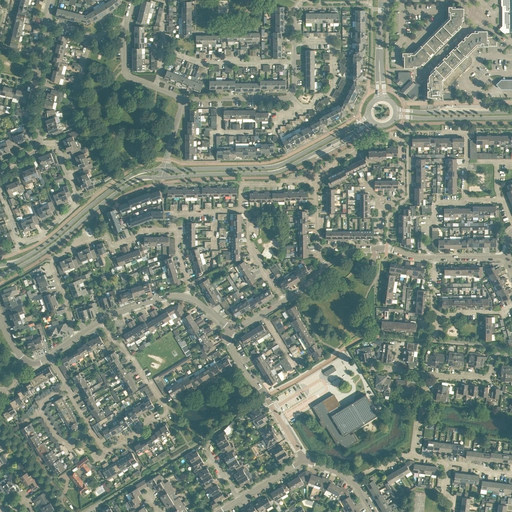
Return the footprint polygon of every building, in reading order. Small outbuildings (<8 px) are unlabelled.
[(116,8),(115,7),(111,0),(105,3),(110,12),(116,8)] [(511,0),(501,0),(501,6),(502,7),(502,26),(499,29),(505,34),(506,33),(511,32),(511,0)] [(27,11),(28,5),(18,3),(18,5),(20,6),(19,9),(27,11)] [(105,15),(110,12),(105,3),(100,7),(105,15)] [(149,13),(150,7),(139,5),(138,7),(141,8),(140,11),(149,13)] [(462,23),(462,20),(464,20),(464,8),(455,8),(455,6),(448,6),(448,18),(445,21),(415,51),(414,53),(402,53),(403,59),(404,59),(404,68),(417,68),(417,66),(420,66),(421,67),(455,33),(461,26),(460,25),(462,23)] [(99,18),(105,15),(100,7),(94,10),(99,18)] [(64,10),(62,10),(58,8),(56,16),(59,17),(59,19),(62,20),(64,10)] [(25,17),(27,11),(19,9),(18,12),(16,12),(15,15),(25,17)] [(68,19),(70,11),(64,10),(62,20),(64,21),(65,19),(68,19)] [(94,22),(99,18),(94,10),(89,13),(93,20),(94,22)] [(74,23),(76,13),(70,11),(68,19),(71,20),(71,22),(74,23)] [(81,22),(81,21),(83,14),(76,13),(74,23),(77,24),(77,22),(81,22)] [(90,22),(86,15),(83,14),(81,21),(87,23),(88,24),(90,22)] [(15,15),(14,21),(16,22),(16,21),(24,23),(25,17),(15,15)] [(136,15),(136,18),(138,18),(137,21),(141,22),(140,26),(144,26),(147,26),(148,24),(146,24),(148,18),(136,15)] [(22,30),(24,23),(16,21),(16,22),(15,25),(13,24),(12,27),(22,30)] [(12,30),(11,33),(13,34),(21,36),(24,36),(25,30),(22,30),(12,27),(12,30)] [(182,34),(179,34),(179,38),(189,38),(189,34),(192,34),(192,31),(194,31),(194,29),(182,29),(182,34)] [(487,31),(486,31),(483,31),(481,31),(480,31),(475,31),(474,31),(471,31),(469,34),(468,33),(430,72),(431,73),(429,75),(429,78),(427,78),(427,97),(436,97),(436,98),(456,98),(455,80),(470,65),(471,64),(471,63),(472,63),(472,61),(472,60),(472,59),(471,58),(471,57),(470,56),(469,55),(477,46),(497,46),(498,41),(487,31)] [(19,42),(21,36),(13,34),(12,37),(10,37),(9,39),(19,42)] [(66,43),(68,37),(60,35),(59,39),(58,39),(57,41),(66,43)] [(9,39),(9,42),(11,43),(10,46),(12,47),(11,50),(12,50),(12,51),(18,52),(19,52),(20,48),(18,47),(19,42),(9,39)] [(66,47),(66,43),(57,41),(57,44),(58,44),(57,48),(68,51),(69,48),(66,47)] [(68,53),(68,51),(57,48),(56,52),(55,52),(54,54),(63,56),(64,52),(68,53)] [(62,63),(62,62),(63,56),(54,54),(54,56),(54,57),(53,61),(56,61),(62,63)] [(362,56),(362,54),(356,54),(354,54),(354,57),(353,57),(353,63),(365,63),(365,61),(363,61),(363,57),(362,57),(362,56)] [(62,62),(62,63),(56,61),(55,65),(54,65),(54,67),(63,70),(64,66),(67,66),(67,64),(62,62)] [(62,74),(63,70),(54,67),(53,70),(54,70),(53,74),(64,77),(65,75),(62,74)] [(173,73),(172,72),(167,70),(164,78),(168,79),(168,80),(170,81),(173,73)] [(179,75),(180,72),(174,70),(173,73),(170,81),(172,82),(173,81),(176,83),(179,75)] [(398,78),(395,82),(398,85),(399,84),(412,96),(411,97),(414,100),(417,97),(423,97),(423,84),(415,84),(411,80),(411,72),(398,72),(398,78)] [(64,79),(64,77),(53,74),(52,78),(51,78),(51,80),(60,83),(61,78),(64,79)] [(191,80),(188,79),(189,75),(186,74),(185,77),(182,86),(184,87),(184,86),(188,87),(191,80)] [(358,86),(358,80),(363,80),(363,76),(365,76),(365,74),(353,74),(354,80),(354,83),(358,86)] [(185,77),(179,75),(176,83),(180,84),(179,85),(182,86),(185,77)] [(191,80),(188,87),(191,89),(193,90),(198,80),(198,78),(192,76),(191,80)] [(200,92),(203,84),(204,82),(198,80),(193,90),(196,91),(196,90),(200,92)] [(511,80),(501,80),(497,85),(501,90),(511,90),(511,80)] [(358,86),(354,83),(351,88),(361,94),(363,92),(360,90),(362,87),(358,86)] [(0,94),(6,96),(8,87),(4,86),(2,85),(0,92),(0,94)] [(12,97),(15,88),(13,88),(8,87),(6,96),(12,97)] [(19,99),(21,90),(17,89),(15,88),(12,97),(19,99)] [(360,96),(361,94),(351,88),(349,93),(357,97),(358,95),(360,96)] [(48,93),(46,100),(54,102),(56,103),(58,103),(61,94),(61,92),(53,90),(52,89),(50,94),(48,93)] [(19,99),(21,99),(26,100),(28,91),(25,91),(21,90),(19,99)] [(355,100),(357,97),(349,93),(346,98),(357,103),(358,101),(355,100)] [(356,105),(357,103),(346,98),(344,103),(343,104),(347,108),(348,105),(352,107),(353,104),(356,105)] [(52,110),(54,102),(46,100),(44,107),(49,108),(48,110),(47,110),(47,113),(55,112),(55,109),(52,110)] [(347,108),(343,104),(342,106),(337,109),(343,119),(345,118),(344,116),(347,114),(345,111),(347,108)] [(341,120),(343,119),(337,109),(332,111),(337,119),(339,118),(341,120)] [(334,121),(337,119),(332,111),(328,114),(333,124),(335,123),(334,121)] [(47,120),(46,121),(48,127),(47,127),(47,128),(57,124),(58,124),(55,117),(57,117),(62,115),(62,113),(56,113),(55,114),(55,112),(47,113),(48,117),(46,117),(47,120)] [(331,125),(333,124),(328,114),(323,117),(319,119),(320,120),(321,120),(324,126),(327,124),(327,125),(330,123),(331,125)] [(325,128),(324,126),(321,120),(320,120),(316,123),(321,133),(323,132),(322,130),(325,128)] [(319,134),(321,133),(316,123),(311,126),(315,134),(318,132),(319,134)] [(54,136),(63,132),(62,129),(59,130),(57,124),(47,128),(50,134),(53,133),(54,136)] [(21,141),(27,139),(26,134),(28,133),(28,132),(25,125),(22,126),(23,129),(18,131),(21,141)] [(313,135),(315,134),(311,126),(306,128),(312,138),(314,137),(313,135)] [(310,140),(312,138),(306,128),(301,131),(306,139),(308,137),(310,140)] [(21,141),(18,131),(12,134),(11,131),(7,132),(10,139),(14,138),(16,143),(21,141)] [(73,136),(74,136),(78,134),(76,131),(65,135),(66,139),(63,140),(62,141),(64,146),(65,145),(66,145),(75,142),(73,136)] [(303,140),(306,139),(301,131),(297,133),(302,143),(304,142),(303,140)] [(300,145),(302,143),(297,133),(292,136),(296,144),(299,142),(300,145)] [(294,145),(296,144),(292,136),(287,138),(293,149),(295,147),(294,145)] [(291,150),(293,149),(287,138),(282,141),(286,149),(289,147),(291,150)] [(13,147),(10,139),(6,140),(6,142),(1,144),(4,154),(5,154),(10,151),(9,149),(13,147)] [(77,152),(81,150),(77,141),(75,142),(66,145),(68,151),(70,150),(72,154),(77,152)] [(87,152),(85,149),(85,148),(81,150),(77,152),(78,155),(75,157),(77,162),(87,158),(85,153),(87,152)] [(386,159),(386,156),(386,151),(369,151),(369,153),(366,153),(366,159),(366,160),(369,160),(369,159),(386,159)] [(51,153),(44,155),(48,164),(51,163),(53,167),(55,167),(59,165),(58,163),(56,157),(53,159),(51,153)] [(38,164),(40,171),(41,172),(46,170),(45,165),(48,164),(44,155),(39,158),(41,163),(38,164)] [(88,169),(92,167),(90,163),(89,164),(87,158),(77,162),(80,168),(82,167),(84,170),(88,169)] [(358,159),(363,168),(368,165),(364,158),(361,160),(360,158),(358,159)] [(358,171),(363,168),(358,159),(356,160),(357,162),(354,163),(358,171)] [(352,173),(358,171),(354,163),(351,165),(350,163),(348,164),(352,173)] [(347,176),(352,173),(348,164),(346,165),(347,167),(344,168),(344,170),(347,176)] [(35,167),(29,169),(32,178),(36,177),(38,180),(43,178),(41,172),(40,171),(37,172),(35,167)] [(24,177),(21,178),(23,183),(24,185),(29,183),(34,182),(32,178),(29,169),(22,172),(24,177)] [(80,182),(90,179),(88,173),(89,173),(88,169),(84,170),(79,172),(81,176),(78,177),(80,182)] [(347,176),(344,170),(329,177),(329,179),(327,180),(330,187),(331,187),(333,186),(332,184),(348,177),(347,176)] [(95,188),(93,184),(93,183),(92,184),(90,179),(80,182),(82,188),(85,187),(87,191),(95,188)] [(23,192),(21,185),(19,180),(13,183),(16,191),(19,190),(20,193),(23,192)] [(12,192),(16,191),(13,183),(6,185),(11,197),(14,196),(12,192)] [(65,190),(59,192),(63,202),(63,203),(68,201),(68,200),(69,200),(67,197),(71,195),(67,185),(63,187),(65,190)] [(161,193),(160,192),(160,190),(149,194),(149,192),(128,200),(129,202),(119,205),(119,207),(107,212),(115,233),(153,218),(164,219),(164,211),(166,211),(166,193),(161,193)] [(63,203),(63,202),(59,192),(54,195),(53,193),(49,194),(51,201),(53,203),(56,201),(57,204),(58,204),(59,205),(63,203)] [(48,204),(43,206),(47,217),(52,215),(52,214),(52,213),(51,211),(55,209),(53,203),(51,201),(48,202),(48,204)] [(38,208),(37,206),(35,203),(31,204),(32,205),(35,214),(36,216),(40,215),(41,218),(42,218),(43,219),(47,217),(43,206),(38,208)] [(412,209),(415,209),(415,206),(410,206),(410,208),(409,208),(409,209),(404,209),(404,215),(408,215),(412,215),(412,209)] [(499,209),(496,210),(496,206),(490,206),(490,215),(496,215),(496,217),(499,217),(499,209)] [(39,223),(36,216),(35,214),(32,216),(31,215),(26,217),(27,220),(31,229),(36,227),(35,224),(39,223)] [(25,232),(31,229),(27,220),(21,222),(21,220),(17,222),(20,230),(24,229),(25,232)] [(151,247),(151,245),(151,237),(144,237),(144,240),(140,241),(142,247),(143,250),(151,247)] [(410,238),(399,238),(400,238),(400,240),(402,240),(402,244),(405,244),(405,247),(411,249),(411,243),(410,243),(410,239),(410,238)] [(106,252),(103,242),(96,245),(98,248),(97,248),(94,249),(97,258),(98,260),(102,259),(100,254),(106,252)] [(128,245),(125,246),(131,261),(137,259),(134,251),(131,252),(128,245)] [(125,246),(122,247),(124,253),(125,254),(125,255),(123,256),(126,263),(131,261),(125,246)] [(139,248),(135,246),(133,251),(134,251),(137,259),(140,258),(141,259),(141,258),(143,257),(145,256),(144,253),(143,250),(142,247),(139,248)] [(97,258),(94,249),(91,250),(90,251),(89,248),(84,250),(88,259),(93,257),(94,259),(97,258)] [(190,257),(200,254),(198,248),(190,251),(191,254),(190,254),(190,257)] [(82,262),(88,259),(84,250),(78,252),(79,255),(78,255),(75,256),(76,258),(79,265),(83,263),(82,262)] [(126,263),(123,256),(117,258),(116,255),(112,257),(115,263),(116,267),(117,270),(122,268),(121,265),(126,263)] [(79,265),(76,258),(73,260),(71,257),(66,259),(70,269),(75,267),(76,268),(79,267),(79,265)] [(166,266),(174,263),(172,257),(164,260),(166,266)] [(64,271),(70,269),(66,259),(60,261),(61,264),(61,265),(60,264),(57,266),(61,274),(65,272),(64,271)] [(194,268),(203,265),(201,259),(194,262),(195,265),(193,265),(194,268)] [(241,270),(249,265),(248,263),(246,264),(244,261),(237,265),(241,270)] [(175,269),(174,264),(174,263),(166,266),(167,272),(175,269)] [(305,265),(303,266),(301,263),(298,265),(299,268),(304,275),(307,273),(308,274),(312,271),(309,266),(306,267),(305,265)] [(423,279),(425,279),(426,277),(424,276),(425,269),(421,268),(422,263),(419,263),(417,278),(423,279)] [(203,265),(194,268),(194,270),(196,269),(197,272),(195,273),(197,277),(208,271),(207,267),(206,264),(203,265)] [(244,275),(250,271),(249,268),(250,267),(249,265),(241,270),(244,275)] [(444,275),(450,275),(450,265),(448,265),(448,267),(438,267),(438,270),(444,270),(444,275)] [(482,278),(482,272),(482,267),(476,267),(475,265),(473,265),(473,275),(476,275),(476,278),(482,278)] [(489,275),(501,269),(500,267),(495,270),(493,266),(487,270),(489,275)] [(299,278),(304,275),(299,268),(294,271),(299,278)] [(167,272),(165,273),(166,278),(169,278),(177,275),(176,271),(175,269),(174,270),(167,272)] [(492,280),(499,277),(497,274),(502,271),(501,269),(489,275),(492,280)] [(247,280),(255,275),(254,273),(252,274),(250,271),(244,275),(247,280)] [(299,278),(294,271),(289,274),(295,283),(300,280),(299,278)] [(35,284),(47,279),(46,277),(47,276),(46,274),(43,275),(42,272),(34,275),(35,278),(33,279),(35,284)] [(387,274),(387,280),(394,281),(395,278),(397,278),(397,281),(400,282),(400,276),(398,276),(397,274),(398,273),(395,273),(395,275),(392,275),(387,274)] [(289,287),(295,283),(289,274),(283,277),(285,279),(289,287)] [(178,279),(178,277),(177,275),(169,278),(171,283),(174,282),(175,286),(181,284),(179,278),(178,279)] [(201,285),(203,289),(213,283),(209,278),(207,279),(204,275),(202,276),(196,279),(200,286),(201,285)] [(250,285),(257,281),(255,278),(256,277),(255,275),(247,280),(250,285)] [(495,285),(506,279),(505,277),(501,280),(499,277),(492,280),(495,285)] [(39,287),(41,294),(49,291),(47,285),(50,284),(49,281),(48,282),(47,279),(35,284),(37,288),(39,287)] [(72,290),(81,287),(79,283),(83,282),(82,279),(69,283),(72,290)] [(289,287),(285,279),(277,284),(280,288),(282,286),(284,290),(289,287)] [(497,290),(504,287),(503,284),(507,281),(506,279),(495,285),(492,287),(495,292),(497,290)] [(152,282),(143,285),(146,293),(151,291),(152,292),(154,291),(152,282)] [(213,283),(203,289),(206,294),(213,289),(212,287),(214,285),(213,283)] [(143,285),(137,287),(140,294),(142,294),(142,295),(146,294),(146,293),(143,285)] [(9,292),(2,294),(5,302),(15,298),(13,294),(16,293),(15,291),(17,291),(17,290),(15,286),(8,288),(9,292)] [(74,297),(79,295),(87,292),(86,289),(82,290),(81,287),(72,290),(74,297)] [(137,287),(131,288),(132,291),(134,297),(138,296),(138,295),(140,294),(137,287)] [(510,287),(506,290),(504,287),(497,290),(500,295),(500,296),(511,289),(510,287)] [(219,293),(216,288),(213,289),(206,294),(209,299),(219,293)] [(275,296),(274,294),(273,294),(269,289),(267,290),(266,288),(263,290),(269,299),(275,296)] [(120,295),(117,295),(118,298),(120,304),(123,303),(122,302),(129,300),(126,293),(125,289),(119,291),(120,295)] [(508,294),(511,291),(511,290),(511,289),(500,296),(500,295),(498,296),(501,301),(503,301),(510,297),(508,294)] [(118,298),(117,295),(115,290),(109,292),(110,295),(106,296),(106,294),(109,306),(115,304),(113,298),(116,297),(117,298),(118,298)] [(263,303),(269,299),(263,290),(260,291),(262,294),(259,296),(263,303)] [(43,297),(42,298),(44,304),(56,300),(54,295),(51,296),(50,293),(46,295),(44,296),(43,296),(43,297)] [(219,300),(222,298),(219,293),(209,299),(213,304),(219,301),(219,300)] [(103,308),(109,306),(106,294),(96,297),(98,303),(101,302),(103,308)] [(259,296),(256,297),(255,295),(252,296),(258,306),(263,303),(259,296)] [(446,308),(448,308),(448,295),(442,295),(442,296),(439,296),(439,307),(446,306),(446,308)] [(253,309),(258,306),(252,296),(252,297),(247,299),(252,307),(253,309)] [(252,307),(247,299),(247,300),(246,297),(241,300),(243,304),(247,310),(252,307)] [(482,299),(482,308),(485,308),(485,306),(492,306),(492,300),(490,297),(488,297),(488,299),(486,299),(486,297),(482,297),(482,299)] [(14,310),(23,306),(21,299),(16,301),(15,298),(5,302),(7,309),(14,306),(16,309),(14,310)] [(49,314),(52,313),(57,311),(55,306),(58,305),(56,300),(44,304),(46,308),(47,309),(49,308),(50,310),(48,311),(49,314)] [(247,310),(243,304),(241,300),(235,304),(237,306),(241,313),(247,310)] [(97,308),(96,304),(95,302),(89,304),(90,308),(87,309),(89,318),(96,316),(94,309),(97,308)] [(173,306),(169,308),(173,314),(175,313),(178,317),(176,318),(173,320),(172,320),(174,323),(177,321),(179,320),(182,319),(180,316),(184,313),(179,304),(174,307),(173,306)] [(291,315),(298,310),(294,304),(292,306),(293,307),(288,310),(287,309),(284,310),(288,316),(291,315)] [(13,322),(21,318),(20,315),(25,313),(22,307),(23,306),(14,310),(15,313),(10,315),(11,319),(12,319),(13,322)] [(89,318),(87,309),(84,310),(83,306),(76,308),(78,315),(81,314),(83,320),(89,318)] [(241,313),(237,306),(232,309),(232,310),(227,313),(228,316),(233,313),(236,317),(241,313)] [(426,310),(426,308),(416,307),(416,313),(420,313),(420,319),(423,320),(424,310),(426,310)] [(165,312),(162,314),(166,322),(168,320),(171,325),(174,323),(172,320),(173,320),(171,318),(170,316),(173,314),(169,308),(165,311),(165,312)] [(166,322),(162,314),(158,316),(158,315),(159,315),(155,309),(152,311),(161,325),(166,322)] [(294,320),(299,317),(301,316),(298,310),(291,315),(294,320)] [(156,328),(161,325),(152,311),(150,312),(153,318),(154,317),(155,319),(151,321),(156,328)] [(186,323),(193,319),(190,313),(187,315),(185,312),(184,313),(180,316),(182,319),(183,318),(186,323)] [(156,328),(151,321),(148,323),(146,320),(147,319),(143,314),(141,315),(150,331),(156,328)] [(151,332),(150,331),(141,315),(138,317),(141,322),(142,322),(143,323),(140,325),(144,332),(146,335),(151,332)] [(271,320),(274,325),(282,320),(281,318),(281,319),(280,318),(279,318),(277,316),(271,320)] [(28,321),(27,321),(26,317),(21,318),(13,322),(14,325),(15,329),(21,327),(22,330),(30,327),(33,326),(32,324),(29,325),(28,321)] [(189,328),(203,320),(201,317),(196,321),(195,322),(193,319),(186,323),(189,328)] [(295,327),(302,322),(299,317),(294,320),(292,321),(295,327)] [(378,320),(377,328),(381,329),(385,329),(385,330),(387,331),(388,321),(385,321),(385,319),(382,319),(382,320),(382,321),(378,320)] [(55,321),(60,336),(63,335),(62,334),(66,332),(66,331),(68,330),(66,323),(59,325),(58,320),(55,321)] [(144,332),(140,325),(136,327),(136,326),(136,325),(133,320),(130,321),(139,335),(144,332)] [(192,334),(199,329),(198,327),(205,322),(203,320),(189,328),(192,334)] [(56,337),(60,336),(55,321),(52,322),(53,327),(47,329),(49,336),(51,335),(52,337),(56,336),(56,337)] [(139,336),(139,335),(130,321),(128,323),(131,329),(132,330),(129,331),(135,341),(135,342),(141,338),(139,336)] [(298,332),(305,327),(302,322),(295,327),(298,332)] [(36,325),(35,325),(36,329),(37,328),(37,329),(39,328),(41,335),(45,334),(42,323),(36,325)] [(270,332),(269,330),(266,324),(263,326),(262,324),(257,327),(263,337),(270,332)] [(198,338),(211,329),(210,326),(201,332),(199,329),(192,334),(190,335),(193,340),(196,339),(198,338)] [(257,340),(263,337),(257,327),(252,330),(257,340)] [(301,337),(308,333),(305,327),(298,332),(295,334),(299,339),(301,337)] [(201,343),(208,338),(206,336),(213,332),(211,329),(198,338),(201,343)] [(252,343),(257,340),(252,330),(246,334),(251,341),(252,343)] [(130,344),(135,341),(129,331),(126,334),(125,333),(121,335),(126,344),(129,342),(130,344)] [(305,342),(312,338),(308,333),(301,337),(305,342)] [(245,344),(251,341),(246,334),(243,336),(242,335),(237,338),(241,343),(244,342),(245,344)] [(33,339),(37,350),(44,348),(42,342),(43,341),(42,336),(38,337),(38,338),(33,339)] [(105,344),(104,343),(103,340),(102,340),(99,336),(97,337),(97,336),(94,338),(99,346),(101,344),(102,346),(103,346),(105,344)] [(98,346),(99,346),(94,338),(92,340),(91,339),(88,341),(92,348),(95,347),(96,348),(99,347),(98,346)] [(204,352),(205,351),(214,346),(211,341),(210,342),(208,338),(201,343),(203,347),(200,349),(202,353),(204,352)] [(308,347),(315,343),(312,338),(305,342),(308,347)] [(33,351),(37,350),(33,339),(27,341),(27,340),(25,341),(25,339),(23,340),(23,341),(22,342),(24,347),(28,346),(29,350),(33,349),(33,351)] [(380,346),(377,351),(380,352),(382,352),(392,354),(393,348),(387,347),(387,344),(388,341),(382,340),(378,341),(378,342),(382,342),(381,343),(380,346)] [(89,350),(92,348),(88,341),(84,343),(85,344),(83,345),(88,354),(90,352),(89,350)] [(313,352),(318,348),(315,343),(308,347),(311,353),(313,352)] [(404,350),(403,355),(413,356),(414,351),(416,351),(417,348),(418,343),(408,343),(407,348),(407,350),(404,350)] [(88,354),(83,345),(79,347),(80,348),(78,349),(84,358),(86,356),(84,355),(87,353),(88,354)] [(323,357),(321,355),(324,354),(320,347),(318,348),(313,352),(316,356),(314,358),(316,361),(323,357)] [(373,360),(372,355),(370,347),(363,348),(363,349),(360,349),(361,353),(360,353),(361,356),(362,361),(368,360),(369,361),(373,360)] [(83,358),(84,358),(78,349),(74,351),(75,352),(73,353),(78,362),(80,360),(79,359),(83,357),(83,358)] [(108,363),(118,357),(116,355),(117,355),(115,351),(108,356),(109,359),(108,360),(109,362),(108,363)] [(379,357),(378,361),(385,361),(391,362),(392,359),(392,354),(382,352),(381,357),(379,357)] [(455,367),(457,353),(454,352),(454,354),(449,353),(448,363),(451,363),(450,366),(455,367)] [(471,367),(476,367),(477,353),(474,353),(474,354),(470,354),(470,353),(467,352),(467,357),(469,357),(468,363),(471,364),(471,367)] [(76,363),(78,362),(73,353),(71,355),(71,354),(68,356),(72,363),(75,361),(76,363)] [(435,367),(437,353),(433,353),(433,355),(426,354),(426,357),(428,357),(427,364),(431,365),(430,367),(435,367)] [(437,353),(435,367),(439,368),(440,365),(443,365),(444,355),(440,355),(440,354),(437,353)] [(457,353),(455,367),(460,367),(460,364),(463,365),(464,355),(460,355),(460,353),(457,353)] [(487,360),(487,357),(480,356),(481,354),(477,353),(476,367),(480,368),(480,366),(483,366),(484,360),(487,360)] [(231,364),(228,359),(230,358),(228,355),(221,359),(222,362),(227,369),(233,365),(232,363),(231,364)] [(257,364),(265,360),(261,355),(254,359),(257,364)] [(413,362),(413,356),(403,355),(402,360),(409,361),(408,365),(417,366),(417,362),(413,362)] [(72,363),(68,356),(65,357),(65,356),(61,358),(64,363),(66,366),(69,364),(70,366),(72,364),(72,363)] [(112,368),(120,363),(119,361),(120,360),(118,357),(108,363),(110,366),(112,368)] [(288,360),(286,357),(280,361),(280,362),(273,367),(271,363),(261,369),(264,375),(271,370),(274,368),(281,364),(288,360)] [(261,369),(271,363),(267,358),(265,360),(257,364),(261,369)] [(227,369),(222,362),(221,359),(216,363),(220,370),(221,372),(227,369)] [(216,363),(214,361),(209,364),(215,373),(220,370),(216,363)] [(117,372),(124,368),(122,364),(121,365),(120,363),(112,368),(113,370),(115,369),(117,372)] [(210,377),(215,373),(209,364),(204,367),(210,377)] [(499,373),(511,374),(511,371),(511,366),(502,365),(501,369),(499,369),(499,373)] [(50,379),(55,376),(49,366),(44,369),(50,379)] [(334,366),(324,372),(326,376),(336,370),(334,366)] [(205,380),(210,377),(204,367),(199,370),(205,380)] [(119,378),(120,378),(128,372),(126,369),(125,370),(124,368),(117,372),(116,373),(117,375),(119,378)] [(277,373),(274,368),(271,370),(264,375),(267,380),(274,375),(277,373)] [(45,382),(50,379),(44,369),(39,372),(45,382)] [(318,378),(324,374),(321,369),(303,380),(307,385),(314,380),(313,378),(317,376),(318,378)] [(205,380),(199,370),(193,373),(199,383),(205,380)] [(40,385),(45,382),(39,372),(34,375),(40,385)] [(125,382),(132,377),(130,374),(129,375),(128,372),(120,378),(121,380),(123,379),(125,382)] [(283,379),(284,376),(281,372),(278,374),(277,373),(274,375),(267,380),(271,386),(273,385),(272,384),(277,381),(279,383),(282,381),(282,380),(283,379)] [(76,382),(84,378),(85,377),(84,375),(82,376),(80,373),(72,377),(74,381),(75,380),(76,382)] [(194,386),(199,383),(193,373),(188,376),(188,377),(190,379),(193,384),(194,386)] [(511,377),(511,374),(499,373),(498,377),(501,378),(501,381),(511,382),(511,378),(511,377)] [(35,388),(40,385),(34,375),(29,378),(35,388)] [(389,396),(391,384),(392,379),(386,379),(386,378),(384,378),(384,376),(377,375),(376,384),(381,385),(381,390),(384,390),(384,394),(385,396),(389,396)] [(410,379),(405,379),(406,376),(402,376),(402,378),(404,378),(404,380),(396,379),(395,384),(404,385),(403,392),(414,394),(415,384),(409,383),(410,379)] [(126,389),(135,384),(134,381),(132,377),(125,382),(123,384),(124,386),(125,386),(126,389)] [(190,379),(188,377),(183,380),(188,387),(193,384),(190,379)] [(35,388),(29,378),(24,381),(25,383),(26,385),(27,385),(30,391),(35,388)] [(80,387),(89,382),(88,379),(86,381),(84,378),(76,382),(78,386),(79,385),(80,387)] [(183,390),(188,387),(183,380),(178,383),(183,390)] [(178,383),(176,381),(171,384),(177,394),(183,390),(178,383)] [(83,393),(91,388),(89,385),(91,384),(89,382),(80,387),(82,389),(81,390),(83,393)] [(23,387),(22,388),(28,398),(33,395),(30,391),(27,385),(26,385),(25,383),(22,384),(23,387)] [(129,395),(133,392),(137,389),(136,387),(137,387),(135,384),(126,389),(125,389),(127,392),(129,395)] [(172,397),(177,394),(171,384),(166,387),(167,388),(168,390),(169,393),(172,397)] [(467,388),(468,385),(461,384),(461,387),(460,387),(460,389),(457,389),(458,387),(457,387),(456,395),(456,397),(460,398),(461,396),(462,394),(466,394),(467,394),(467,390),(467,388)] [(435,392),(449,393),(449,391),(448,390),(448,386),(439,385),(438,388),(435,387),(435,392)] [(477,390),(478,386),(471,385),(471,389),(470,389),(470,390),(467,390),(467,394),(466,394),(466,396),(471,397),(472,395),(476,396),(477,396),(477,391),(477,390)] [(487,392),(488,387),(481,386),(481,390),(480,390),(480,391),(477,391),(477,396),(476,396),(476,398),(481,398),(482,396),(486,397),(487,397),(487,392)] [(499,388),(499,387),(493,387),(493,388),(492,391),(491,391),(491,393),(487,392),(487,397),(486,397),(486,400),(498,402),(499,394),(501,394),(502,390),(499,390),(499,388)] [(23,401),(23,400),(28,398),(22,388),(17,391),(19,395),(23,401)] [(85,399),(93,394),(91,391),(93,390),(92,388),(91,388),(83,393),(84,395),(83,396),(85,399)] [(448,397),(449,393),(435,392),(434,395),(436,396),(436,400),(446,401),(446,397),(448,397)] [(88,405),(95,400),(93,397),(95,396),(94,393),(93,394),(85,399),(86,401),(88,405)] [(325,399),(313,406),(313,407),(321,420),(319,421),(324,428),(326,427),(334,438),(334,440),(337,445),(341,443),(344,449),(347,447),(358,440),(354,433),(351,435),(349,432),(352,431),(365,423),(367,422),(378,415),(366,394),(354,401),(353,402),(343,408),(340,404),(334,395),(334,394),(332,394),(325,399)] [(23,400),(23,401),(19,395),(14,398),(20,407),(25,404),(23,400)] [(57,407),(66,401),(63,396),(53,402),(57,407)] [(151,400),(149,398),(149,397),(145,399),(146,400),(144,401),(144,402),(149,410),(151,409),(155,407),(152,403),(151,400)] [(15,410),(20,407),(14,398),(9,401),(11,403),(15,410)] [(90,411),(98,406),(96,403),(98,402),(96,399),(95,400),(88,405),(89,407),(88,407),(90,411)] [(60,412),(69,406),(66,401),(57,407),(60,412)] [(145,412),(149,410),(144,402),(141,404),(140,402),(138,404),(143,412),(145,411),(145,412)] [(17,413),(15,410),(11,403),(6,406),(12,416),(17,413)] [(141,413),(143,412),(138,404),(135,405),(136,407),(134,408),(133,409),(138,416),(141,414),(141,413)] [(7,419),(12,416),(6,406),(1,409),(7,419)] [(62,417),(72,411),(69,406),(60,412),(62,417)] [(94,416),(103,410),(102,408),(100,409),(98,406),(90,411),(92,414),(93,414),(94,416)] [(254,419),(256,418),(263,414),(257,406),(251,410),(252,413),(251,414),(254,419)] [(133,409),(134,408),(133,407),(130,409),(132,411),(129,413),(133,420),(137,418),(136,417),(138,416),(133,409)] [(107,415),(106,413),(107,412),(105,409),(103,410),(94,416),(96,419),(97,419),(98,421),(107,415)] [(65,422),(75,416),(72,411),(62,417),(65,422)] [(129,413),(128,412),(126,413),(127,415),(124,417),(129,424),(132,422),(131,422),(133,420),(129,413)] [(261,427),(263,426),(267,423),(265,421),(268,419),(264,413),(263,414),(256,418),(261,427)] [(68,427),(78,421),(75,416),(65,422),(68,427)] [(129,424),(124,417),(123,416),(121,417),(122,419),(119,421),(123,429),(127,427),(126,426),(129,424)] [(119,421),(118,420),(116,421),(117,423),(114,425),(119,433),(122,431),(122,430),(123,429),(119,421)] [(81,428),(80,426),(81,426),(78,421),(68,427),(71,432),(72,434),(81,428)] [(107,426),(103,428),(99,422),(92,426),(97,434),(102,431),(104,433),(105,436),(107,438),(109,437),(113,435),(107,426)] [(34,428),(33,427),(31,423),(21,429),(24,434),(34,428)] [(160,428),(165,436),(165,437),(168,435),(167,433),(170,432),(168,428),(169,427),(167,423),(162,426),(162,427),(160,428)] [(115,435),(119,433),(114,425),(110,427),(109,425),(107,426),(113,435),(115,434),(115,435)] [(230,433),(231,429),(229,425),(224,430),(225,431),(219,434),(221,437),(216,440),(219,446),(228,440),(225,436),(230,433)] [(276,432),(275,432),(272,426),(266,429),(265,426),(259,430),(262,435),(264,434),(266,437),(274,432),(274,433),(276,432)] [(27,439),(37,433),(34,428),(24,434),(27,439)] [(162,438),(165,436),(160,428),(157,430),(157,431),(155,432),(160,440),(160,441),(163,439),(162,438)] [(157,442),(160,440),(155,432),(152,434),(152,435),(150,437),(155,445),(158,444),(157,442)] [(277,439),(274,433),(274,432),(266,437),(264,438),(266,441),(264,443),(267,448),(274,445),(272,442),(277,439)] [(30,444),(40,438),(37,433),(27,439),(30,444)] [(156,446),(155,445),(150,437),(147,439),(148,439),(146,441),(151,449),(156,446)] [(43,443),(42,442),(40,438),(30,444),(33,449),(35,448),(43,443)] [(431,440),(430,440),(425,439),(424,445),(427,446),(427,449),(433,450),(434,442),(431,441),(431,440)] [(229,451),(233,448),(235,447),(232,443),(230,444),(228,440),(219,446),(223,452),(228,449),(229,451)] [(47,446),(44,442),(44,441),(42,442),(43,443),(35,448),(38,452),(47,446)] [(149,451),(151,449),(146,441),(144,442),(143,441),(140,443),(145,450),(147,449),(149,451)] [(145,451),(145,450),(140,443),(138,444),(137,443),(134,445),(138,453),(141,451),(142,453),(145,451)] [(50,451),(47,446),(38,452),(41,457),(42,456),(50,451)] [(277,456),(285,451),(282,446),(276,449),(274,446),(268,449),(271,454),(274,452),(277,456)] [(228,463),(236,458),(234,454),(236,453),(233,448),(229,451),(228,452),(229,454),(224,458),(228,463)] [(470,449),(465,449),(464,449),(464,455),(466,455),(466,458),(473,459),(474,451),(470,451),(470,449)] [(55,455),(52,450),(50,451),(42,456),(45,461),(55,455)] [(192,462),(200,457),(197,451),(192,454),(190,452),(185,455),(187,460),(189,458),(192,462)] [(275,462),(279,467),(284,463),(283,460),(288,457),(285,451),(277,456),(279,460),(275,462)] [(137,462),(134,457),(131,452),(127,455),(132,465),(137,462)] [(58,457),(57,458),(55,455),(45,461),(48,466),(50,465),(60,459),(58,457)] [(128,468),(132,465),(127,455),(122,458),(128,468)] [(192,473),(200,468),(199,466),(204,463),(200,457),(192,462),(194,466),(192,467),(194,471),(192,472),(192,473)] [(123,471),(128,468),(122,458),(117,461),(123,471)] [(240,460),(238,461),(236,458),(228,463),(231,469),(236,466),(238,469),(244,465),(248,462),(247,462),(246,462),(243,464),(241,460),(240,460)] [(53,470),(63,464),(60,459),(50,465),(53,470)] [(76,464),(78,463),(86,474),(90,470),(82,459),(80,461),(76,464)] [(118,474),(123,471),(117,461),(112,464),(118,474)] [(409,468),(411,467),(410,461),(405,463),(406,464),(401,467),(405,474),(411,471),(409,468)] [(420,464),(419,464),(414,464),(414,461),(410,461),(411,467),(414,467),(414,472),(419,472),(420,464)] [(56,475),(60,472),(66,469),(63,464),(53,470),(56,475)] [(113,477),(118,474),(112,464),(107,467),(113,477)] [(247,467),(245,467),(244,465),(238,469),(239,471),(234,474),(238,480),(247,475),(250,473),(247,467)] [(108,480),(113,477),(107,467),(102,470),(101,469),(98,471),(101,475),(102,476),(105,475),(108,480)] [(400,478),(405,474),(401,467),(396,471),(400,478)] [(202,479),(211,474),(207,468),(202,471),(200,468),(192,473),(193,474),(195,472),(198,476),(199,477),(200,476),(202,479)] [(23,475),(19,477),(22,481),(23,480),(26,486),(30,483),(32,486),(31,486),(33,490),(40,486),(32,474),(29,476),(28,473),(27,474),(24,470),(21,472),(23,475)] [(304,483),(306,482),(305,471),(298,475),(299,476),(293,479),(298,486),(304,483)] [(315,485),(317,476),(311,474),(312,473),(305,471),(306,482),(308,482),(315,485)] [(395,481),(400,478),(396,471),(390,474),(395,481)] [(88,488),(85,484),(84,483),(75,472),(70,476),(79,487),(77,488),(81,494),(88,488)] [(163,476),(161,477),(160,474),(147,482),(145,479),(142,481),(145,487),(149,485),(150,488),(154,486),(163,480),(165,479),(164,478),(163,476)] [(205,489),(211,485),(209,483),(214,480),(211,474),(202,479),(204,483),(202,484),(205,489)] [(389,484),(395,481),(390,474),(385,477),(389,484)] [(254,482),(251,478),(250,477),(249,478),(247,475),(238,480),(241,486),(246,483),(248,486),(254,482)] [(479,476),(473,475),(472,483),(476,483),(476,485),(481,485),(482,479),(479,479),(479,476)] [(16,489),(13,484),(16,482),(12,476),(6,480),(8,483),(3,486),(8,493),(16,489)] [(322,491),(328,479),(324,477),(324,479),(317,476),(315,485),(321,487),(320,490),(322,491)] [(376,481),(375,481),(373,476),(367,480),(369,482),(366,484),(369,489),(376,484),(375,482),(376,481)] [(292,490),(298,486),(293,479),(288,483),(287,482),(284,483),(288,490),(291,494),(294,492),(292,490)] [(332,492),(336,485),(331,482),(331,481),(328,479),(322,491),(325,492),(327,489),(332,492)] [(164,483),(163,480),(154,486),(157,491),(164,487),(165,490),(172,486),(168,480),(164,483)] [(105,482),(102,484),(108,492),(111,490),(105,482)] [(130,501),(138,496),(141,493),(139,490),(143,488),(139,483),(136,485),(137,488),(133,490),(131,488),(128,491),(129,493),(126,495),(129,500),(130,501)] [(286,492),(288,490),(284,483),(281,485),(282,486),(277,490),(281,496),(286,493),(286,492)] [(372,494),(380,490),(376,484),(369,489),(372,494)] [(175,491),(172,487),(174,486),(173,485),(172,486),(165,490),(167,492),(160,497),(164,502),(176,495),(174,492),(175,491)] [(212,496),(221,490),(217,485),(212,488),(211,485),(205,489),(208,493),(210,492),(212,496)] [(338,500),(347,490),(343,487),(342,488),(336,485),(332,492),(331,495),(336,498),(338,500)] [(216,505),(221,502),(219,500),(224,496),(221,490),(212,496),(214,499),(213,500),(216,505)] [(282,498),(281,496),(277,490),(271,493),(270,492),(267,494),(271,500),(274,499),(275,500),(275,501),(279,503),(282,498)] [(376,499),(383,495),(380,490),(372,494),(376,499)] [(346,506),(353,502),(350,496),(351,495),(348,491),(338,501),(340,502),(342,500),(346,506)] [(57,511),(55,508),(54,509),(44,492),(38,496),(38,497),(34,500),(36,505),(42,501),(45,506),(41,508),(42,511),(49,511),(50,511),(57,511)] [(179,497),(177,498),(176,495),(164,502),(168,508),(174,504),(176,507),(182,502),(179,497)] [(379,504),(386,500),(383,495),(376,499),(379,504)] [(136,504),(141,501),(138,496),(130,501),(129,500),(128,501),(129,501),(126,502),(131,511),(137,507),(136,504)] [(271,500),(269,501),(267,497),(264,499),(262,497),(260,498),(266,509),(272,505),(274,504),(271,500)] [(259,511),(260,511),(266,509),(260,498),(257,500),(258,502),(255,504),(259,511)] [(382,510),(389,505),(386,500),(379,504),(382,510)] [(185,508),(184,505),(185,505),(183,502),(182,502),(176,507),(177,509),(172,511),(186,511),(187,511),(185,508)] [(354,511),(359,510),(357,507),(356,507),(353,502),(346,506),(342,508),(344,511),(354,511)] [(257,511),(255,507),(252,503),(249,505),(251,507),(247,509),(249,511),(257,511)]
